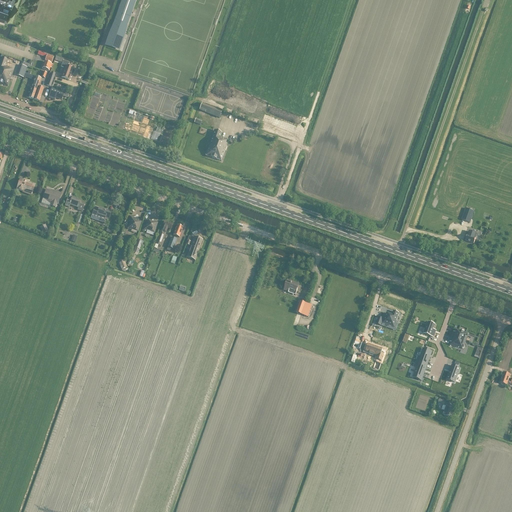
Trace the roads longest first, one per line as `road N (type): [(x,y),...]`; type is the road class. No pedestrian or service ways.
road 1 (tertiary): [(453,300),(0,140)]
road 2 (primary): [(511,290),(64,134)]
road 3 (track): [(404,231),(484,4)]
road 4 (tertiary): [(436,511),(503,318)]
